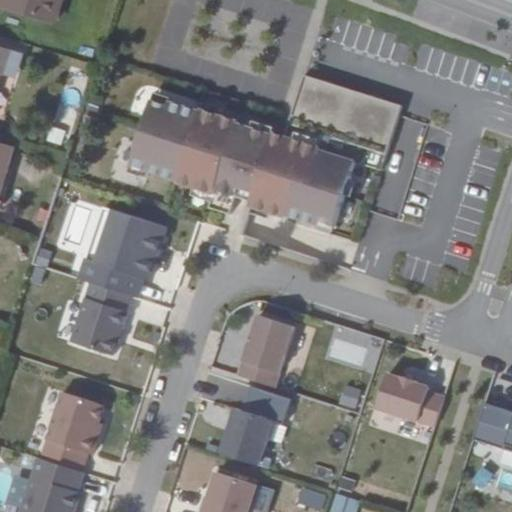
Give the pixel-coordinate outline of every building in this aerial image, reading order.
[(61,0),(6,0),(4,9),(53,26),(61,0)] [(0,49),(0,72),(3,73),(10,52),(0,49)] [(383,170),(404,106),(306,74),(284,134),(275,131),(274,134),(239,123),(240,120),(170,101),(169,107),(153,100),(133,166),(178,180),(177,183),(214,195),(211,208),(232,215),(237,198),(252,201),(251,206),(287,217),(287,215),(319,226),(320,222),(337,226),(357,162),(383,170)] [(167,227),(112,210),(90,279),(140,295),(145,278),(150,279),(167,227)] [(126,312),(132,295),(93,282),(74,342),(114,356),(129,313),(126,312)] [(241,375),(277,386),(296,326),(259,313),(241,375)] [(12,329),(0,326),(0,327),(0,342),(7,344),(12,329)] [(375,371),(383,338),(333,326),(325,359),(375,371)] [(379,408),(438,426),(447,398),(430,392),(432,387),(419,383),(419,379),(404,375),(404,378),(390,374),(379,408)] [(339,407),(358,410),(361,390),(342,386),(339,407)] [(105,405),(63,392),(48,440),(94,454),(99,437),(96,436),(105,405)] [(511,409),(487,401),(476,439),(508,450),(510,445),(511,445),(511,409)] [(223,453),(261,465),(275,420),(239,409),(223,453)] [(79,491),(85,471),(40,457),(22,511),(75,511),(82,492),(79,491)] [(249,511),(259,485),(219,472),(211,497),(208,497),(202,511),(249,511)] [(300,486),(294,507),(314,511),(321,511),(327,493),(300,486)] [(356,511),(359,500),(334,496),(331,511),(356,511)]
